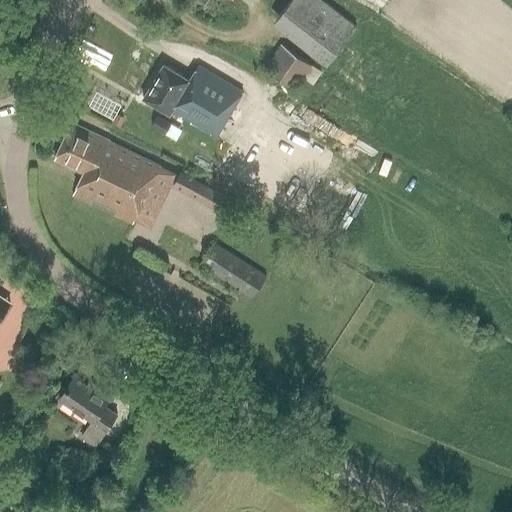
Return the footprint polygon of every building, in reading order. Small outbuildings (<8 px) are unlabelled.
[(332,53),(355,24),(325,0),(280,0),(275,8),(332,53)] [(272,87),(287,96),(292,89),(296,92),(304,78),(313,84),(320,71),(312,66),(282,45),(265,70),(277,79),(272,87)] [(199,64),(190,80),(164,64),(142,99),(170,117),(173,113),(217,138),(245,92),(199,64)] [(323,106),(342,119),(355,99),(336,86),(323,106)] [(113,122),(121,126),(125,118),(118,114),(113,122)] [(182,128),(158,115),(152,124),(177,138),(182,128)] [(178,174),(160,166),(160,165),(72,124),(55,159),(85,173),(74,196),(132,224),(134,221),(152,229),(178,174)] [(286,141),(303,149),(309,137),(293,128),(286,141)] [(227,197),(207,186),(181,173),(173,188),(220,212),(227,197)] [(253,298),(267,277),(213,242),(199,264),(253,298)] [(0,320),(8,309),(12,303),(0,295),(0,320)] [(95,447),(116,416),(103,408),(108,400),(98,393),(96,396),(73,380),(60,400),(92,421),(81,438),(95,447)]
